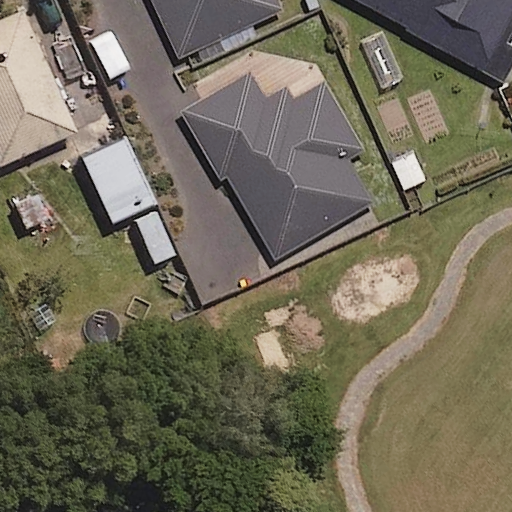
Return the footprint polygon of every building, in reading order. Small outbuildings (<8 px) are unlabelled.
[(154,0),(180,61),(283,11),(278,0),(154,0)] [(511,0),(362,0),(502,80),(511,63),(511,0)] [(0,164),(71,134),(16,12),(0,18),(0,164)] [(264,99),(248,70),(183,108),(222,176),(228,173),(276,255),(371,200),(344,152),(359,143),(323,81),(294,98),(287,86),(264,99)] [(150,205),(122,141),(78,161),(106,225),(150,205)]
